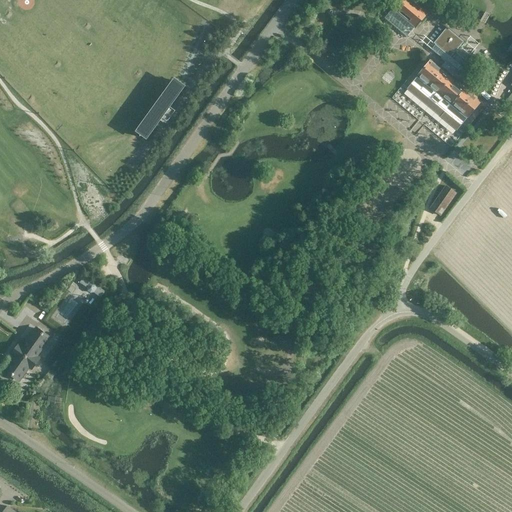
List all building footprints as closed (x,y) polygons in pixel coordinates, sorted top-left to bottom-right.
[(392,9),(384,18),(407,37),(415,27),(415,28),(427,13),(431,8),(421,0),(398,0),(391,8),(392,9)] [(435,44),(431,49),(446,62),(440,69),(466,90),(476,78),(450,57),(463,42),(446,27),(433,43),(435,44)] [(418,76),(407,89),(440,117),(456,130),(467,117),(468,118),(480,102),(476,99),(477,97),(471,92),(470,94),(466,90),(440,69),(434,64),(430,61),(418,76)] [(185,85),(173,77),(134,131),(146,139),(185,85)] [(445,186),(429,208),(440,216),(456,193),(445,186)] [(84,277),(80,282),(86,287),(87,291),(90,293),(93,292),(100,297),(104,292),(84,277)] [(16,357),(6,371),(18,380),(28,366),(31,368),(38,358),(35,356),(49,337),(37,328),(23,347),(19,344),(18,347),(16,346),(13,351),(14,352),(12,354),(16,357)]
